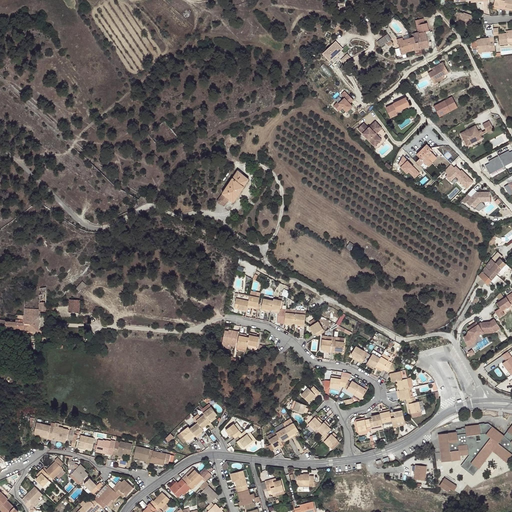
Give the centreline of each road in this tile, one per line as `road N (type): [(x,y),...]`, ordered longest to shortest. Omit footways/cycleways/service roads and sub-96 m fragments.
road 1 (residential): [(0,150),(84,225),(106,226),(158,207),(399,339),(445,334),(480,385)]
road 2 (residential): [(346,417),(373,402),(373,382),(312,361),(268,326),(226,317)]
road 3 (unclassified): [(511,134),(457,33),(430,53),(394,62)]
road 4 (track): [(226,317),(182,331),(51,324)]
road 5 (residential): [(479,403),(448,410),(399,446),(348,460)]
road 6 (residential): [(153,487),(90,454),(46,450),(25,463)]
road 7 (residential): [(348,460),(224,455)]
road 8 (residential): [(511,207),(430,119)]
